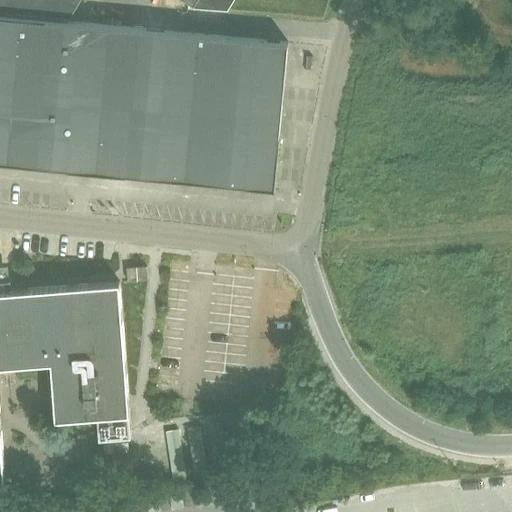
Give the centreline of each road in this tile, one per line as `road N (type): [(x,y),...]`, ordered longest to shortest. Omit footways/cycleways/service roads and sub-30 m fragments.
road 1 (unclassified): [(511,445),(438,439),(378,403),(324,322),(304,251)]
road 2 (unclassified): [(304,251),(0,218)]
road 3 (unclassified): [(304,251),(354,0)]
road 4 (track): [(511,229),(304,251)]
